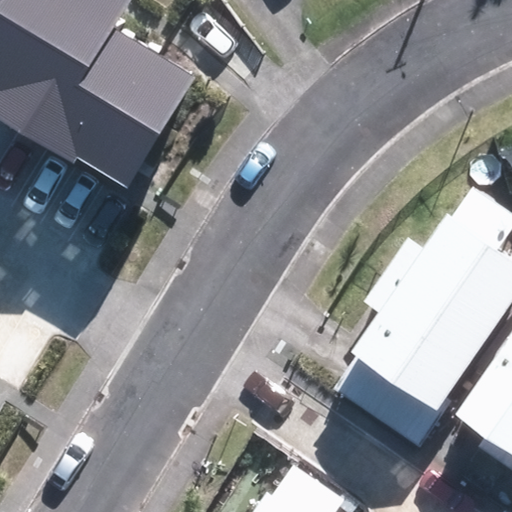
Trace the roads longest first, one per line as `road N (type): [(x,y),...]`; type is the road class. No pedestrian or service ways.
road 1 (residential): [(186,344),(321,140),(435,54),(511,14)]
road 2 (residential): [(436,511),(186,344)]
road 3 (residential): [(79,511),(186,344)]
